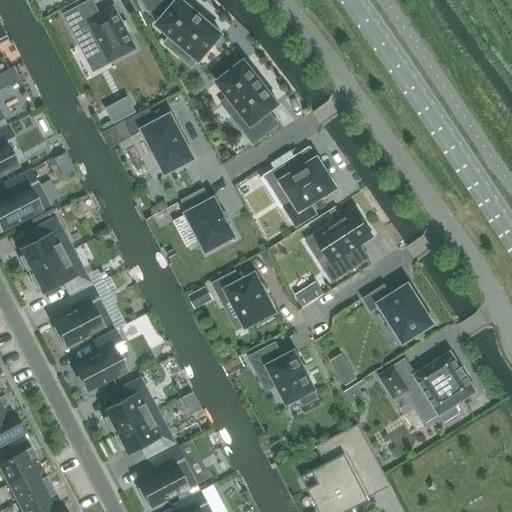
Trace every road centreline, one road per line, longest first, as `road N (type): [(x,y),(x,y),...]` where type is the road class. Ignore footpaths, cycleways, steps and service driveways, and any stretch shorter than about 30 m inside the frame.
road 1 (unclassified): [(511,339),(489,282),(281,0)]
road 2 (tertiary): [(511,238),(352,0)]
road 3 (residential): [(0,294),(114,511)]
